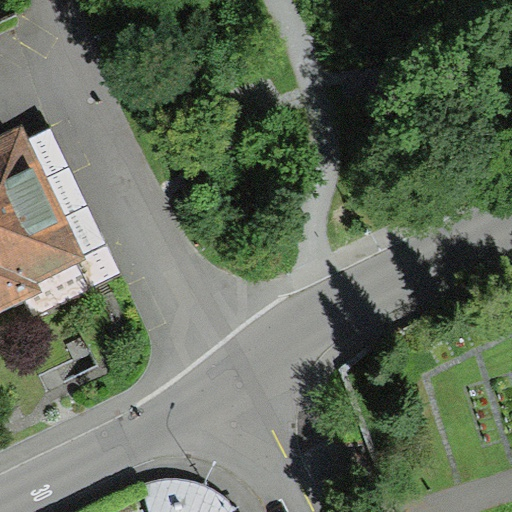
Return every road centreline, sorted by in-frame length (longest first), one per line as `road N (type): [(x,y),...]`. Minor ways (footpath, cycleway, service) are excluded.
road 1 (residential): [(511,213),(226,357)]
road 2 (residential): [(226,357),(0,482)]
road 3 (residential): [(226,357),(313,511)]
